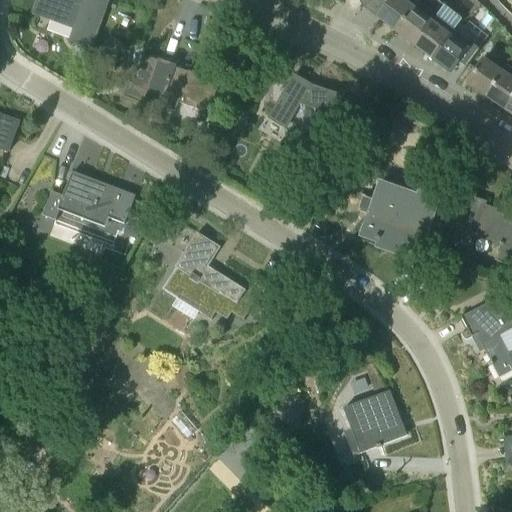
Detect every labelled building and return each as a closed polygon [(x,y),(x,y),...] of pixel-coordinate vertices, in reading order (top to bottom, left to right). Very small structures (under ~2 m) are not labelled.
[(76,30),(75,33),(72,40),(92,48),(93,46),(91,46),(108,0),(109,1),(109,0),(41,0),(36,15),(76,30)] [(358,0),(364,8),(373,0),(358,0)] [(396,32),(419,3),(420,2),(417,0),(380,0),(388,5),(378,18),(396,32)] [(414,46),(437,17),(445,6),(437,0),(421,0),(420,2),(419,3),(396,32),(414,46)] [(455,32),(455,31),(440,19),(437,17),(414,46),(433,60),(455,32)] [(463,58),(473,45),(455,32),(433,60),(451,74),(463,58)] [(487,98),(508,66),(489,54),(485,61),(484,60),(468,85),(487,98)] [(159,60),(158,62),(145,57),(134,85),(148,90),(144,101),(175,112),(178,103),(208,114),(220,83),(176,67),(177,66),(159,60)] [(506,110),(511,100),(511,69),(508,66),(487,98),(506,110)] [(279,104),(270,119),(286,128),(300,103),(319,109),(307,145),(324,150),(342,97),(318,90),(312,87),(294,77),(273,80),(276,102),(279,104)] [(0,150),(9,154),(20,123),(0,115),(0,150)] [(374,146),(367,142),(366,143),(359,140),(353,150),(361,153),(369,156),(374,146)] [(54,193),(47,212),(44,218),(57,222),(61,211),(106,228),(110,219),(125,224),(135,197),(119,190),(117,196),(87,185),(90,179),(73,173),(64,197),(54,193)] [(303,202),(290,194),(266,180),(258,193),(282,208),(294,216),(303,202)] [(377,247),(397,254),(418,197),(381,183),(362,233),(380,240),(377,247)] [(464,212),(458,230),(452,245),(470,251),(475,236),(502,246),(497,261),(511,266),(511,219),(495,214),(496,211),(485,207),(487,203),(470,196),(464,212)] [(164,289),(179,299),(174,309),(195,322),(201,313),(211,319),(216,312),(227,319),(231,313),(244,321),(253,306),(275,319),(283,306),(251,286),(247,292),(207,267),(219,248),(198,235),(191,247),(183,258),(164,289)] [(511,328),(511,322),(499,298),(463,318),(462,316),(461,317),(472,338),(477,336),(500,379),(511,372),(511,351),(509,353),(499,335),(511,328)] [(285,347),(278,351),(282,358),(289,354),(285,347)] [(390,392),(371,399),(344,408),(352,430),(345,433),(353,456),(406,436),(390,392)] [(272,415),(293,425),(302,405),(281,395),(272,415)]
